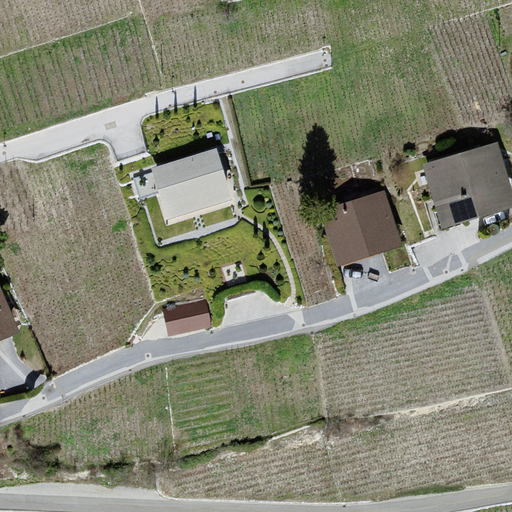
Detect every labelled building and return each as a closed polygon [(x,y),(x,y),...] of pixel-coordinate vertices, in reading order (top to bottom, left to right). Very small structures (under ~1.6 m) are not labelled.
[(498,141),(426,166),(434,216),(511,196),(498,141)] [(220,145),(138,166),(155,231),(234,207),(220,145)] [(388,191),(310,217),(329,270),(405,243),(388,191)] [(0,342),(20,334),(0,290),(0,342)] [(164,301),(168,332),(213,327),(209,295),(164,301)]
